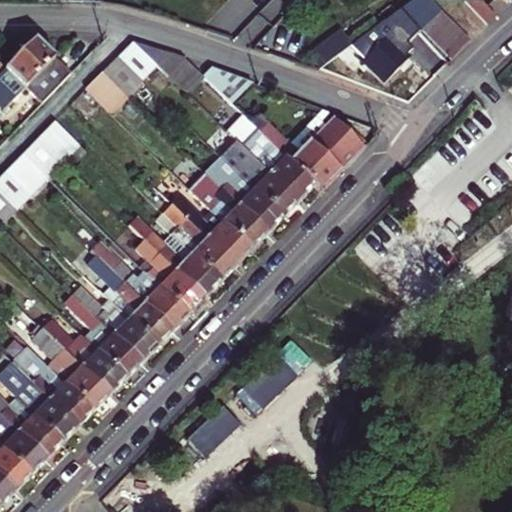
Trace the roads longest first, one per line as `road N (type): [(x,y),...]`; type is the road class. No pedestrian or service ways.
road 1 (residential): [(414,130),(48,511)]
road 2 (residential): [(0,18),(109,22),(414,130)]
road 3 (unknown): [(0,169),(131,28)]
road 4 (residential): [(511,28),(414,130)]
